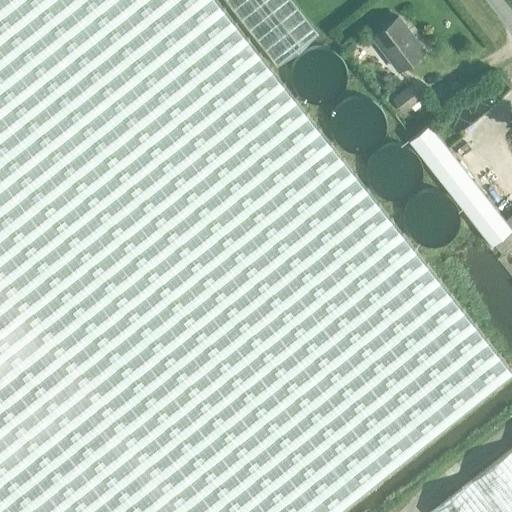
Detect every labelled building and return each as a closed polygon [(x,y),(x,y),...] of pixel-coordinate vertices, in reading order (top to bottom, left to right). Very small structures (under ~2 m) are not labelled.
[(0,0),(0,511),(332,511),(511,370),(216,0),(0,0)] [(225,0),(276,64),(315,33),(317,31),(292,0),(225,0)] [(397,17),(376,33),(372,36),(397,69),(422,50),(397,17)] [(393,99),(403,111),(421,98),(411,85),(393,99)] [(429,123),(409,139),(491,243),(511,227),(429,123)] [(511,511),(511,446),(429,511),(511,511)]
